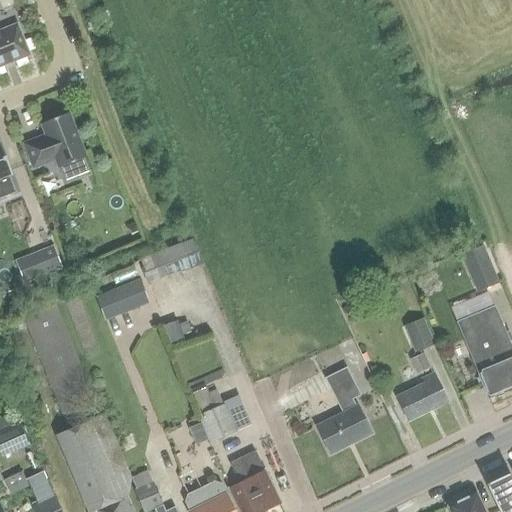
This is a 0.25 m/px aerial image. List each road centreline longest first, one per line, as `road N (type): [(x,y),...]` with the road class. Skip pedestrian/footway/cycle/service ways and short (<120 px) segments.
road 1 (secondary): [(355,511),(511,434)]
road 2 (residential): [(0,103),(52,82),(62,65),(43,0)]
